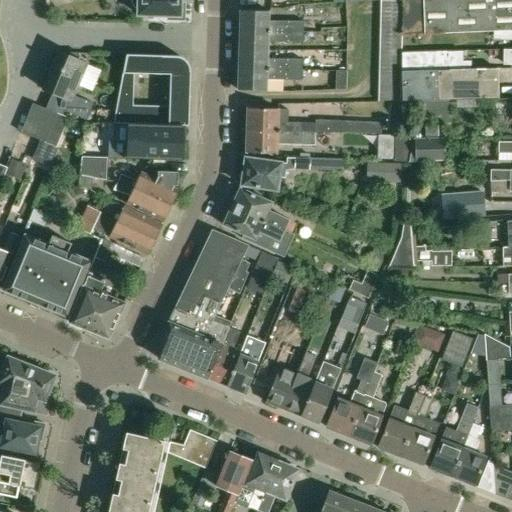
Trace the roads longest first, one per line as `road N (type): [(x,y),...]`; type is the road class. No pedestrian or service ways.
road 1 (residential): [(116,367),(208,181),(216,42)]
road 2 (residential): [(428,493),(116,367)]
road 3 (residential): [(30,35),(216,42)]
road 4 (residential): [(62,511),(100,360)]
